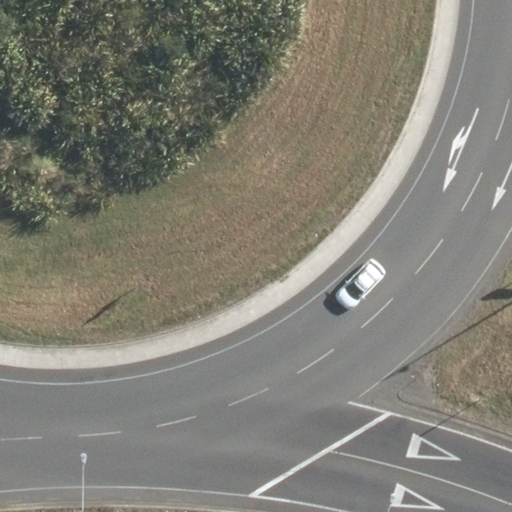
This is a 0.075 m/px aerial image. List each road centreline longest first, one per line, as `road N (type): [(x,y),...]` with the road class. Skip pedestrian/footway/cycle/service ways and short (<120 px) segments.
road 1 (primary): [(510,29),(489,128),(450,213),(404,278),(337,342),(263,388),(122,432)]
road 2 (motorway): [(475,511),(319,459),(122,432)]
road 3 (primary): [(122,432),(0,432)]
